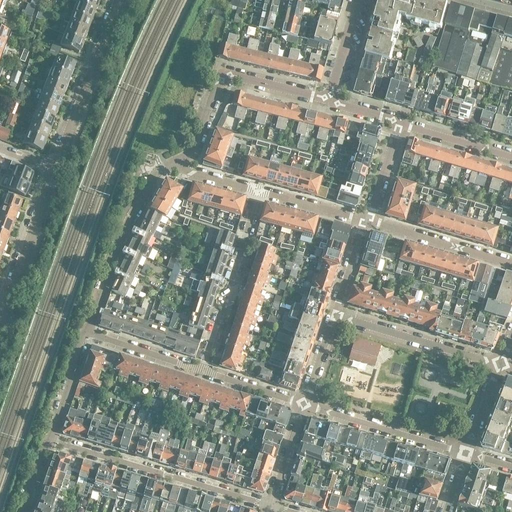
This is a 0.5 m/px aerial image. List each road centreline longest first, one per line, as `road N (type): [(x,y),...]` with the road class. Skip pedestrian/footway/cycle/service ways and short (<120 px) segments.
road 1 (residential): [(270,506),(48,440)]
road 2 (residential): [(176,160),(194,146),(218,79),(227,74),(329,100)]
road 3 (residential): [(87,332),(127,222),(157,172),(176,160)]
road 4 (residential): [(202,371),(235,285),(257,191)]
road 5 (residential): [(55,172),(120,0)]
road 6 (residential): [(499,365),(334,314)]
road 7 (residential): [(303,404),(465,453)]
road 8 (residential): [(0,325),(55,172)]
road 9 (residential): [(366,220),(511,264)]
road 10 (residential): [(87,332),(202,371)]
